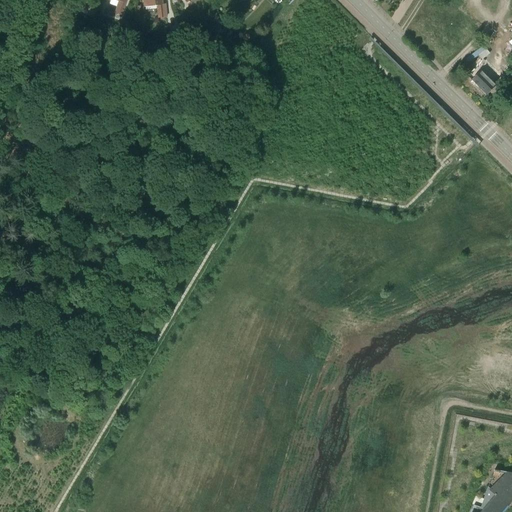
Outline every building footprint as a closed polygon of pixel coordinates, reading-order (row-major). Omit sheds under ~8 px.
[(126,0),(113,0),(118,1),(114,13),(120,15),(125,3),(126,0)] [(160,13),(160,18),(166,17),(165,4),(162,5),(161,0),(145,0),(146,7),(157,6),(157,13),(160,13)] [(172,30),(173,46),(182,45),(180,30),(172,30)] [(473,80),(487,94),(496,85),(482,71),(473,80)] [(511,472),(494,470),(482,507),(474,505),(471,511),(503,511),(511,502),(511,472)]
